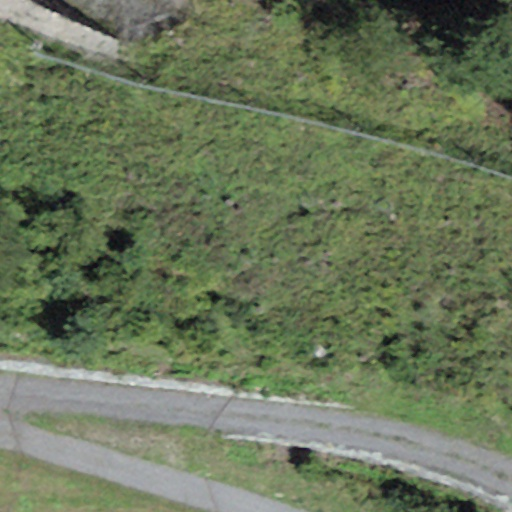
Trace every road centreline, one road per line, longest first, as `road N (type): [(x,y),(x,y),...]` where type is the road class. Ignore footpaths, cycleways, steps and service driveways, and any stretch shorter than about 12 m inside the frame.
road 1 (track): [(0,385),(411,443),(511,482)]
road 2 (track): [(0,432),(263,511)]
